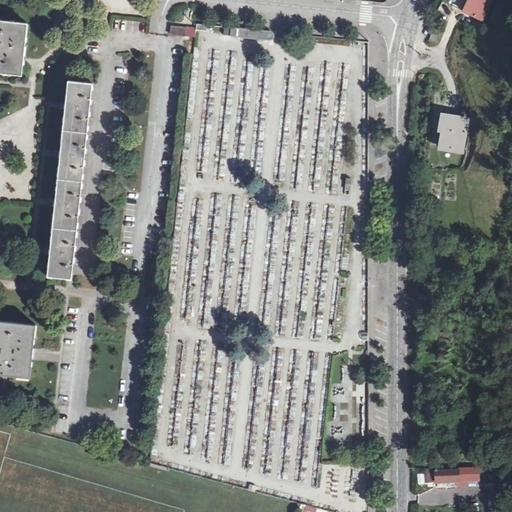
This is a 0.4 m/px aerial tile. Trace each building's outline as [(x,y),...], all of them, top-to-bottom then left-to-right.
[(462,9),(466,12),(472,0),(466,0),(467,0),(462,9)] [(493,0),(472,0),(466,12),(484,21),(493,0)] [(0,73),(22,76),(28,24),(0,20),(0,73)] [(196,25),(172,24),(172,33),(195,35),(196,25)] [(255,35),(256,29),(235,27),(234,34),(255,35)] [(433,31),(430,40),(436,43),(439,33),(433,31)] [(71,279),(90,82),(66,80),(64,104),(59,152),(54,200),(50,248),(47,276),(71,279)] [(438,108),(437,113),(442,114),(460,117),(461,112),(438,108)] [(460,117),(442,114),(440,129),(443,129),(439,147),(461,152),(468,118),(463,117),(464,113),(461,112),(460,117)] [(430,146),(439,147),(443,129),(440,129),(442,114),(437,113),(436,118),(430,146)] [(0,376),(28,379),(31,353),(34,327),(0,322),(0,376)] [(481,469),(482,481),(495,481),(495,468),(481,469)] [(438,469),(429,470),(429,477),(429,483),(438,483),(438,485),(461,484),(461,482),(482,481),(481,469),(470,470),(470,471),(438,473),(438,469)] [(450,511),(461,510),(460,495),(448,497),(450,511)]
